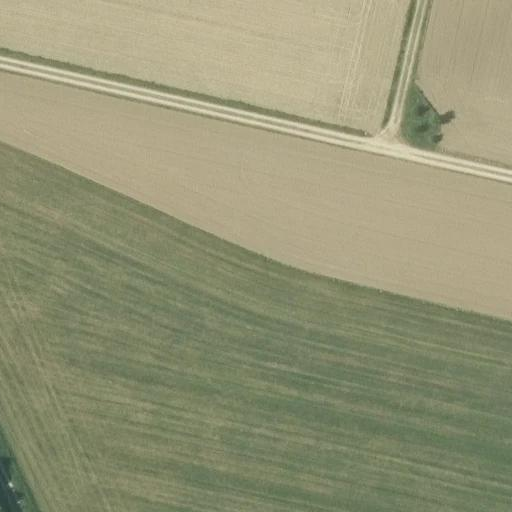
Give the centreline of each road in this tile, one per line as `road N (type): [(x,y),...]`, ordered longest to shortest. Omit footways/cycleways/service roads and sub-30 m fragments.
road 1 (track): [(0,58),(511,176)]
road 2 (track): [(420,0),(386,150)]
